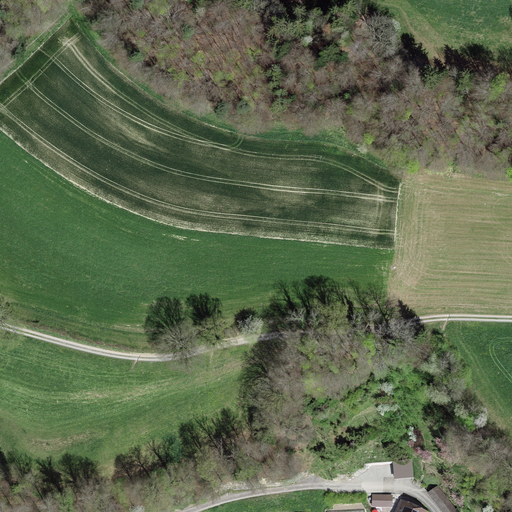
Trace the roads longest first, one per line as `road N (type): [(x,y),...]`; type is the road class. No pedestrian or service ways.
road 1 (track): [(511,318),(433,318),(153,358),(0,324)]
road 2 (track): [(190,511),(329,487),(399,490),(435,511)]
